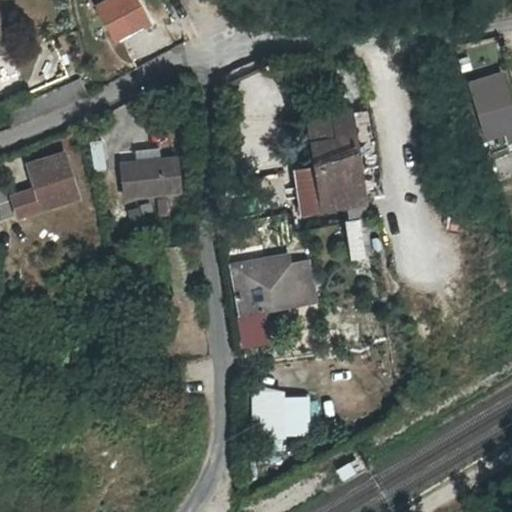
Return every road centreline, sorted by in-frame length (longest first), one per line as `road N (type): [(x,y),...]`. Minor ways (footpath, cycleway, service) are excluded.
road 1 (residential): [(211,50),(199,172),(225,388),(223,440),(212,481),(189,511)]
road 2 (unknown): [(407,37),(400,99),(407,214),(458,386)]
road 3 (track): [(225,388),(171,329),(115,241),(119,84)]
road 4 (residential): [(511,20),(395,39),(320,34),(211,50)]
road 5 (residential): [(211,50),(186,54),(0,140)]
